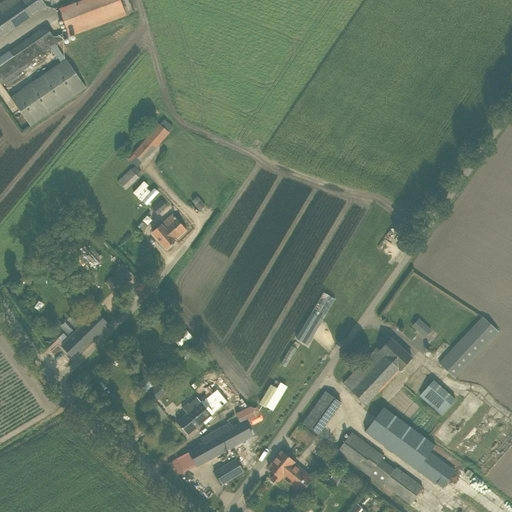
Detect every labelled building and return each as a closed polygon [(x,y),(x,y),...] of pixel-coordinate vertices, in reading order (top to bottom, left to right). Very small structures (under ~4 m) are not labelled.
[(0,9),(2,13),(0,14),(0,37),(46,7),(41,0),(4,0),(0,3),(0,9)] [(120,0),(85,0),(59,10),(69,36),(126,15),(120,0)] [(0,81),(42,52),(57,42),(46,26),(0,57),(0,81)] [(86,88),(66,59),(11,98),(31,126),(86,88)] [(133,153),(143,163),(169,133),(159,124),(133,153)] [(130,169),(117,181),(125,190),(138,178),(130,169)] [(193,201),(200,210),(205,206),(197,197),(193,201)] [(152,208),(154,210),(158,215),(167,207),(161,201),(152,208)] [(152,232),(166,249),(176,241),(175,240),(186,230),(173,214),(152,232)] [(109,283),(115,290),(117,292),(134,277),(124,266),(116,273),(118,275),(109,283)] [(320,291),(296,340),(308,345),(332,297),(320,291)] [(110,298),(102,307),(108,312),(116,304),(110,298)] [(96,312),(62,346),(73,358),(108,324),(96,312)] [(482,316),(451,350),(438,363),(455,379),(499,332),(482,316)] [(410,325),(424,337),(431,329),(417,317),(410,325)] [(343,383),(366,404),(397,370),(399,372),(412,358),(391,339),(379,351),(376,348),(343,383)] [(187,435),(205,420),(227,402),(225,398),(233,392),(219,376),(205,388),(208,391),(189,406),(187,403),(181,408),(187,414),(177,422),(187,435)] [(441,415),(456,399),(434,380),(420,396),(441,415)] [(341,402),(326,392),(325,391),(303,423),(318,434),(341,402)] [(257,417),(259,410),(257,407),(255,408),(252,409),(250,406),(242,410),(248,422),(257,417)] [(189,452),(197,466),(253,436),(245,421),(232,428),(230,424),(201,440),(203,444),(189,452)] [(341,454),(369,475),(382,485),(384,483),(411,503),(422,487),(395,467),(394,469),(381,459),(384,456),(351,432),(337,452),(336,454),(339,456),(341,454)] [(301,493),(313,478),(282,452),(268,468),(276,474),(271,480),(278,485),(283,479),(301,493)] [(455,472),(430,452),(418,469),(443,488),(455,472)] [(244,472),(236,459),(214,472),(222,485),(244,472)] [(357,511),(362,506),(357,502),(349,511),(357,511)]
